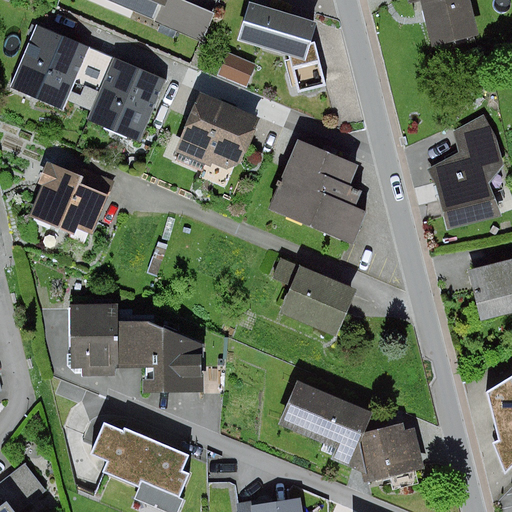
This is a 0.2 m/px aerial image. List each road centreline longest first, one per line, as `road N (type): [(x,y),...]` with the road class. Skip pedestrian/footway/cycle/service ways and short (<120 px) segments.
road 1 (residential): [(476,511),(347,0)]
road 2 (unknown): [(420,288),(375,284),(95,178)]
road 3 (unknown): [(387,161),(120,50)]
